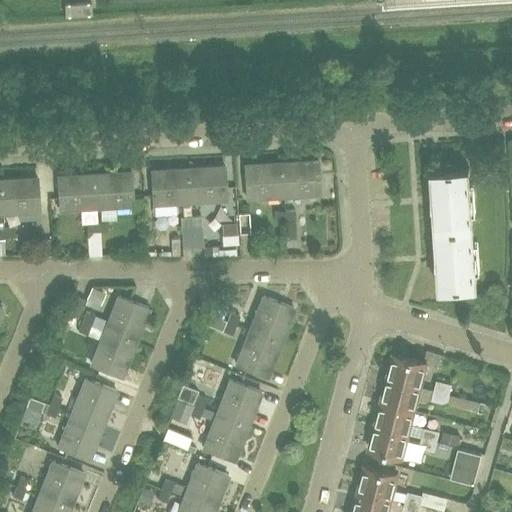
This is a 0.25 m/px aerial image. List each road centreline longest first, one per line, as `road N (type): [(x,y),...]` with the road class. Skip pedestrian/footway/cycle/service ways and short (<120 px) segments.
road 1 (residential): [(0,151),(354,130)]
road 2 (residential): [(245,511),(340,272)]
road 3 (residential): [(97,511),(180,304),(182,271)]
road 4 (residential): [(314,511),(362,310)]
road 5 (residential): [(182,271),(340,272)]
road 6 (residential): [(354,130),(511,114)]
road 7 (residential): [(511,356),(362,310)]
road 8 (residential): [(38,271),(182,271)]
road 9 (residential): [(364,271),(354,130)]
road 10 (residential): [(0,389),(38,271)]
